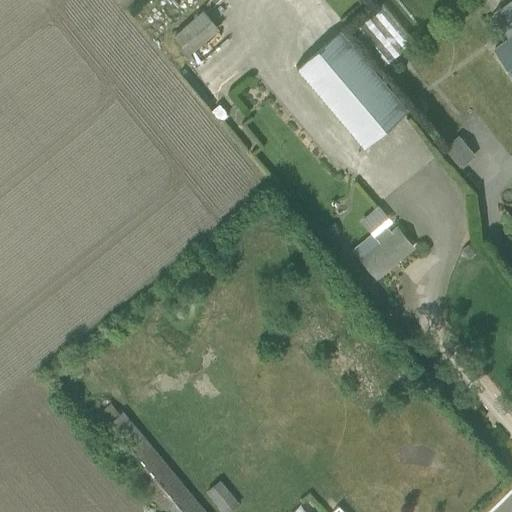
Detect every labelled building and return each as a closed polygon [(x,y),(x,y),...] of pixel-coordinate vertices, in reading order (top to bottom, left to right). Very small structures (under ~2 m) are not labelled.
[(202,9),(173,35),(190,54),(219,28),(202,9)] [(296,66),(363,146),(406,111),(338,30),(296,66)] [(511,69),(511,33),(495,46),(511,69)] [(462,167),(476,153),(457,133),(443,147),(462,167)] [(375,234),(354,250),(376,277),(413,247),(396,228),(392,231),(384,221),(389,218),(379,206),(362,220),(375,234)] [(93,418),(101,427),(96,432),(161,511),(205,511),(122,411),(119,413),(111,403),(93,418)] [(205,492),(221,511),(229,511),(239,504),(219,480),(205,492)]
